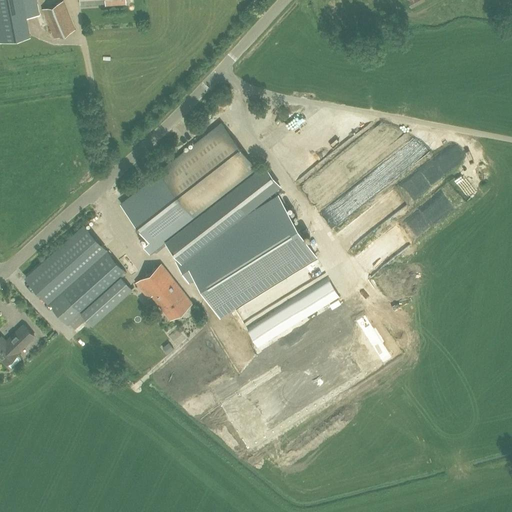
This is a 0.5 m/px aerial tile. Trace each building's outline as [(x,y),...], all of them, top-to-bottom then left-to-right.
[(0,0),(0,21),(26,17),(23,0),(0,0)] [(62,0),(43,9),(54,37),(75,28),(62,0)] [(26,17),(0,21),(0,30),(2,41),(30,36),(26,17)] [(193,219),(258,169),(222,123),(153,176),(170,198),(171,200),(171,199),(175,196),(193,219)] [(443,141),(451,151),(458,145),(450,135),(443,141)] [(472,158),(488,152),(485,145),(470,152),(472,158)] [(462,179),(356,254),(370,274),(458,211),(455,206),(486,184),(469,159),(455,169),(462,179)] [(279,185),(263,165),(193,219),(173,235),(184,252),(231,223),(279,185)] [(122,204),(138,224),(139,226),(171,200),(171,199),(170,198),(153,176),(152,178),(153,179),(122,204)] [(220,315),(316,255),(277,194),(231,223),(184,252),(174,258),(189,282),(196,278),(220,315)] [(145,233),(139,238),(151,253),(173,235),(193,219),(175,196),(139,226),(145,233)] [(62,290),(106,250),(84,225),(26,277),(48,302),(62,290)] [(106,250),(62,290),(82,312),(121,277),(126,272),(106,250)] [(171,319),(192,302),(161,263),(136,282),(143,292),(147,288),(171,319)] [(92,324),(132,289),(121,277),(82,312),(92,324)] [(48,302),(68,324),(82,312),(62,290),(48,302)] [(1,336),(0,337),(0,357),(1,358),(7,364),(17,353),(16,352),(34,335),(24,325),(6,342),(1,336)]
